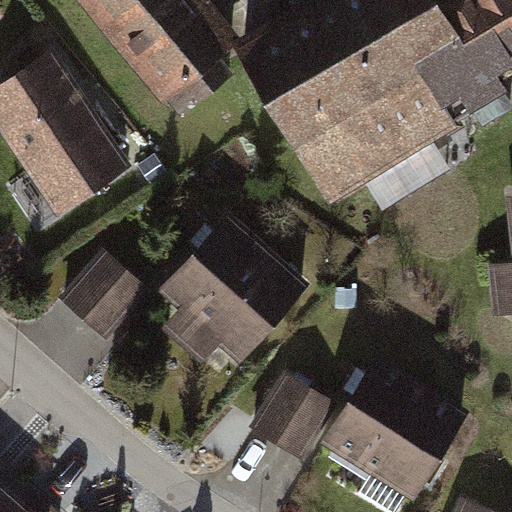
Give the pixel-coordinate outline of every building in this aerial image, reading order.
[(207,0),(87,0),(181,115),(233,73),(216,53),(237,36),(207,0)] [(511,0),(318,0),(247,42),(334,189),(504,89),(492,68),(511,56),(511,0)] [(53,55),(0,90),(0,107),(65,204),(125,164),(53,55)] [(511,197),(499,199),(508,268),(483,271),(489,314),(511,311),(511,197)] [(298,282),(217,209),(147,287),(170,307),(153,325),(191,359),(209,339),(230,358),(298,282)] [(63,306),(41,327),(88,375),(110,354),(63,306)] [(457,411),(366,357),(314,444),(404,498),(457,411)] [(0,425),(0,511),(81,511),(89,503),(0,425)]
